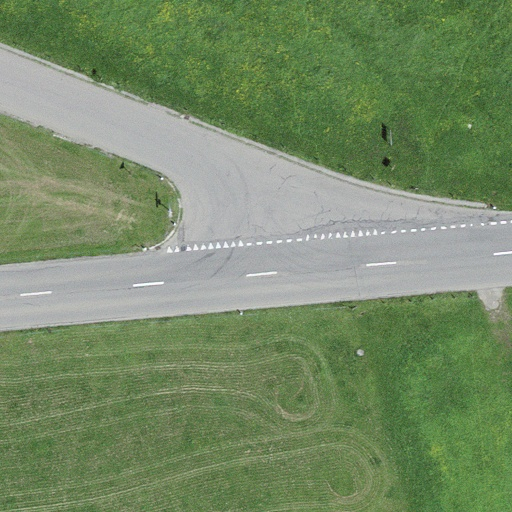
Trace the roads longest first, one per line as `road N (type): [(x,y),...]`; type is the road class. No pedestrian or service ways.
road 1 (tertiary): [(0,79),(251,181),(321,238),(323,269)]
road 2 (secondary): [(0,298),(323,269)]
road 3 (secondary): [(323,269),(511,253)]
